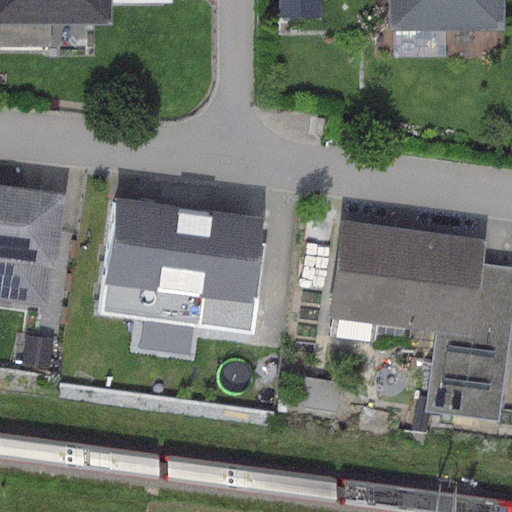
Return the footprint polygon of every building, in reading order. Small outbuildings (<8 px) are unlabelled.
[(0,0),(0,22),(106,23),(106,5),(106,0),(0,0)] [(316,0),(276,0),(276,18),(317,17),(316,0)] [(385,0),(385,29),(499,28),(499,0),(385,0)] [(82,196),(0,184),(0,301),(45,308),(50,269),(71,272),(82,196)] [(257,214),(107,196),(93,312),(197,325),(201,296),(246,302),(246,297),(254,298),(261,245),(253,244),(257,214)] [(482,239),(335,218),(321,318),(432,334),(421,410),(494,420),(511,290),(511,269),(479,265),(482,239)]
